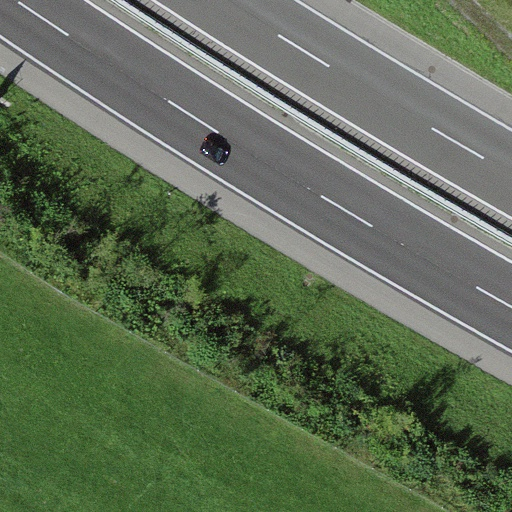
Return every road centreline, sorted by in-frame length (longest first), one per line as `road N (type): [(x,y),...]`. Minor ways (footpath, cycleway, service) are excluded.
road 1 (motorway): [(11,0),(253,157),(511,309)]
road 2 (motorway): [(511,173),(225,0)]
